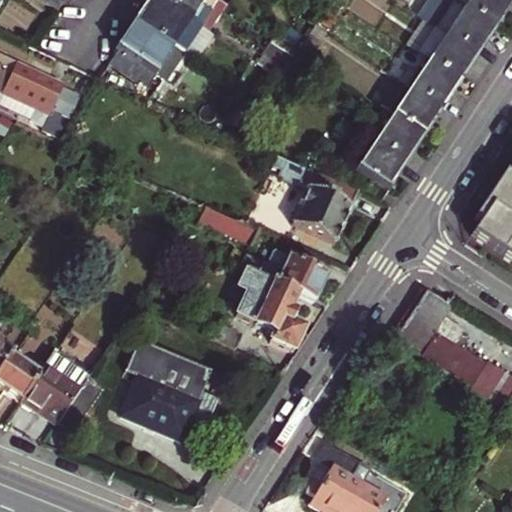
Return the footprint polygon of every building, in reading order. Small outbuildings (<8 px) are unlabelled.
[(38,0),(55,10),(61,0),(38,0)] [(158,0),(152,0),(136,25),(182,54),(201,27),(158,0)] [(216,0),(158,0),(201,27),(218,1),(216,0)] [(458,0),(451,0),(436,24),(475,49),(493,22),(458,0)] [(458,0),(493,22),(507,0),(458,0)] [(418,51),(430,59),(457,76),(475,49),(436,24),(418,51)] [(182,54),(136,25),(118,52),(164,81),(182,54)] [(62,87),(0,59),(0,91),(50,114),(62,87)] [(430,59),(412,87),(439,104),(457,76),(430,59)] [(382,105),(394,113),(421,131),(439,104),(412,87),(399,79),(382,105)] [(394,113),(376,140),(403,158),(421,131),(394,113)] [(403,158),(376,140),(359,166),(386,184),(403,158)] [(279,158),(276,166),(287,172),(284,178),(299,185),(301,181),(312,186),(295,223),(337,243),(361,188),(308,164),(305,169),(279,158)] [(511,178),(506,174),(477,219),(482,222),(473,237),(511,262),(511,178)] [(208,208),(201,225),(246,245),(253,228),(208,208)] [(327,275),(274,250),(266,267),(246,258),(241,268),(244,269),(295,292),(315,301),(327,275)] [(287,324),(293,311),(288,308),(295,292),(244,269),(236,288),(246,293),(236,314),(272,330),(267,341),(292,352),(302,330),(287,324)] [(426,295),(396,346),(473,391),(488,366),(436,334),(451,310),(447,308),(448,306),(445,304),(444,306),(426,295)] [(511,346),(451,310),(436,334),(488,366),(473,391),(472,392),(500,407),(496,414),(507,420),(511,412),(511,346)] [(220,321),(212,338),(237,350),(244,333),(220,321)] [(189,426),(205,432),(217,402),(200,394),(208,374),(135,345),(124,373),(136,377),(119,418),(182,442),(189,426)] [(11,354),(0,346),(0,370),(8,359),(11,354)] [(20,405),(55,428),(80,392),(92,375),(56,350),(38,378),(20,405)] [(8,359),(0,370),(0,391),(20,405),(38,378),(8,359)] [(108,386),(92,375),(55,428),(71,440),(108,386)] [(359,465),(325,445),(316,460),(330,468),(308,505),(320,511),(378,511),(387,498),(352,478),(359,465)]
